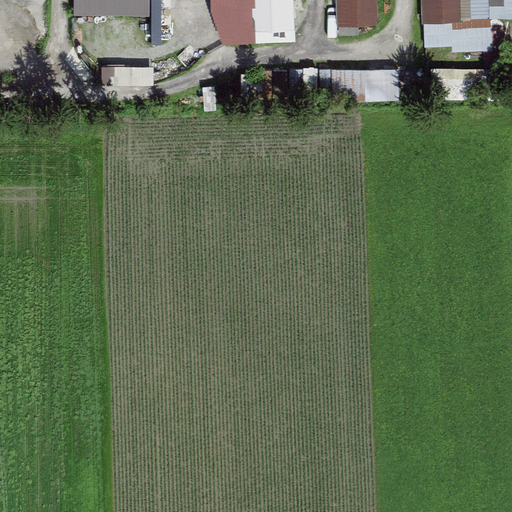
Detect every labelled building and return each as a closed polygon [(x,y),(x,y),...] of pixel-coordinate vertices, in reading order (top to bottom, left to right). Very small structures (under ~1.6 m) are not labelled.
[(149,0),(73,0),(74,13),(149,13),(149,0)] [(289,0),(210,0),(211,6),(223,41),(291,39),(289,0)] [(374,0),(335,0),(336,23),(376,22),(374,0)] [(460,0),(420,0),(421,20),(461,19),(460,0)] [(120,63),(120,79),(156,80),(157,64),(120,63)] [(439,91),(481,86),(478,64),(436,69),(439,91)] [(402,97),(401,65),(332,67),(333,99),(402,97)]
